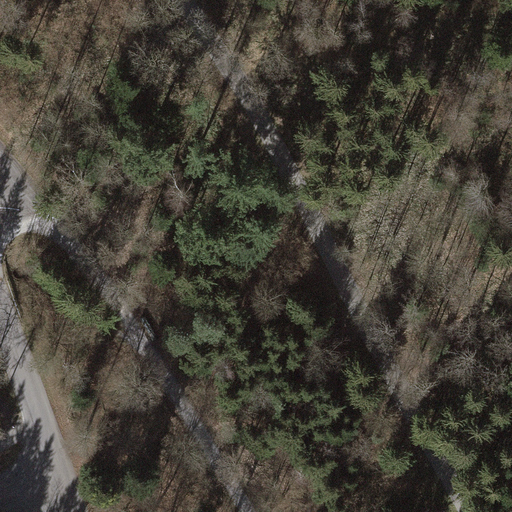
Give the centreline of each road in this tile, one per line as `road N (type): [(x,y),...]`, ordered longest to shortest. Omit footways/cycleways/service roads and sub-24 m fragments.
road 1 (track): [(469,511),(270,137),(184,0)]
road 2 (unclassified): [(74,511),(0,303)]
road 3 (track): [(140,338),(63,234),(0,193)]
road 4 (track): [(248,511),(140,338)]
